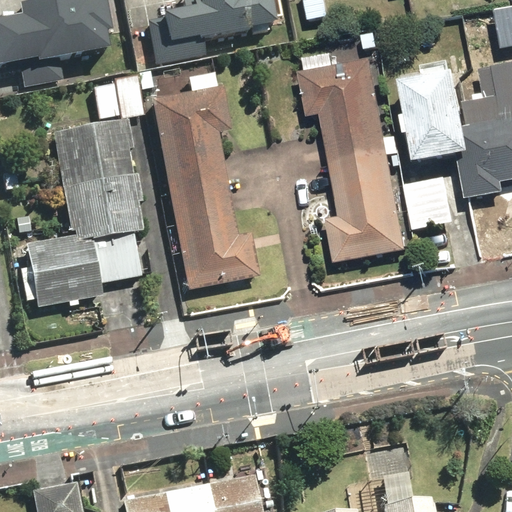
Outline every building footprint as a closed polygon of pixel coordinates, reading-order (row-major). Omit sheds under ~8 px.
[(0,69),(34,63),(35,67),(110,52),(106,36),(114,35),(107,1),(85,5),(84,0),(32,0),(34,6),(18,9),(20,17),(0,20),(0,69)] [(167,46),(172,45),(277,26),(272,0),(198,0),(200,7),(162,14),(167,46)] [(511,7),(466,17),(469,35),(500,29),(505,55),(511,53),(511,7)] [(335,54),(306,59),(308,74),(300,75),(308,121),(323,119),(340,219),(328,221),(336,265),(404,253),(388,159),(399,157),(396,137),(386,139),(373,61),(337,67),(335,54)] [(457,63),(401,73),(409,120),(405,121),(408,138),(413,137),(418,165),(458,157),(473,155),(464,106),(457,63)] [(473,155),(458,157),(466,202),(506,195),(504,184),(511,182),(511,64),(472,71),(478,104),(464,106),(473,155)] [(138,75),(94,81),(98,119),(121,117),(121,122),(144,119),(140,94),(156,92),(153,73),(138,75)] [(218,91),(215,74),(188,79),(191,95),(152,102),(185,294),(256,281),(249,237),(237,239),(220,135),(231,133),(224,90),(218,91)] [(76,238),(27,247),(31,269),(23,270),(28,300),(34,299),(37,313),(103,300),(100,286),(139,279),(131,235),(149,231),(129,123),(122,124),(58,136),(76,238)] [(447,179),(406,186),(414,233),(455,226),(447,179)] [(263,511),(255,474),(123,504),(124,511),(263,511)] [(79,511),(76,485),(31,490),(33,511),(79,511)] [(434,511),(432,498),(381,507),(382,511),(357,511),(358,510),(346,511),(434,511)]
